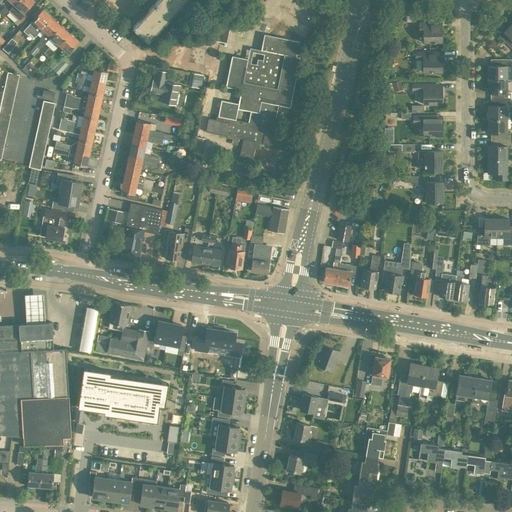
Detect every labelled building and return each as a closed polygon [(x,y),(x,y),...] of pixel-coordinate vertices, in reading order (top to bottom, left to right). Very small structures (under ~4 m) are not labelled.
[(23,13),(34,1),(33,0),(17,0),(14,4),(14,5),(9,11),(4,7),(0,11),(0,13),(3,17),(8,11),(21,23),(27,16),(23,13)] [(157,0),(132,28),(148,42),(185,0),(157,0)] [(28,33),(33,38),(41,30),(52,17),(43,9),(32,22),(23,31),(27,35),(28,33)] [(52,17),(41,30),(45,33),(40,39),(40,40),(29,52),(33,56),(50,38),(61,25),(52,17)] [(225,17),(213,30),(211,40),(227,43),(231,18),(225,17)] [(441,42),(441,27),(441,19),(427,19),(427,22),(419,22),(419,34),(423,34),(423,42),(441,42)] [(511,22),(503,31),(508,35),(503,40),(511,48),(511,22)] [(59,46),(70,33),(61,25),(50,38),(59,46)] [(66,56),(79,42),(70,33),(59,46),(64,50),(61,53),(66,56)] [(292,107),(303,40),(265,34),(263,49),(258,48),(259,44),(250,43),(248,57),(233,55),(228,87),(243,89),(240,103),(220,99),(217,119),(209,118),(206,132),(234,137),(233,143),(241,145),(242,139),(253,140),(252,141),(262,142),(261,146),(285,150),(288,135),(274,133),(279,105),(292,107)] [(16,43),(11,38),(1,48),(7,53),(16,43)] [(54,52),(49,48),(44,54),(48,58),(54,52)] [(423,72),(441,72),(441,58),(441,52),(434,52),(415,52),(415,59),(423,59),(423,72)] [(63,60),(58,56),(53,62),(58,66),(63,60)] [(487,66),(487,79),(506,79),(506,66),(510,66),(510,59),(493,59),(493,66),(487,66)] [(30,77),(36,69),(29,62),(22,69),(30,77)] [(107,72),(94,69),(91,81),(85,80),(87,75),(77,73),(76,78),(105,84),(107,72)] [(154,80),(153,80),(151,92),(162,94),(161,101),(176,105),(180,85),(166,82),(168,72),(156,70),(154,80)] [(8,72),(6,78),(18,80),(19,74),(8,72)] [(188,86),(201,88),(203,75),(191,72),(188,86)] [(89,93),(102,96),(105,84),(76,78),(72,77),(71,82),(84,85),(83,85),(90,87),(89,93)] [(5,83),(17,86),(18,80),(6,78),(5,83)] [(506,92),(506,79),(487,79),(487,93),(493,93),(493,99),(510,99),(510,92),(506,92)] [(402,88),(400,81),(391,82),(393,90),(402,88)] [(17,86),(5,83),(4,89),(16,92),(17,86)] [(423,104),(442,104),(441,83),(412,84),(412,91),(423,91),(423,104)] [(3,95),(14,97),(16,92),(4,89),(3,95)] [(42,96),(53,98),(55,92),(43,90),(42,96)] [(80,103),(81,98),(72,96),(73,95),(66,93),(65,100),(80,103)] [(81,98),(80,103),(99,108),(102,96),(89,93),(87,99),(81,97),(81,98)] [(1,100),(13,103),(14,97),(3,95),(1,100)] [(510,106),(510,99),(493,99),(493,106),(487,106),(487,119),(506,119),(506,106),(510,106)] [(13,103),(1,100),(0,106),(12,108),(13,103)] [(43,100),(42,106),(54,109),(55,103),(43,100)] [(80,103),(65,100),(63,107),(74,109),(74,108),(79,109),(80,103)] [(80,103),(79,109),(85,110),(83,117),(97,120),(99,108),(80,103)] [(12,108),(0,106),(0,111),(11,114),(12,108)] [(11,114),(0,111),(0,117),(9,120),(11,114)] [(181,118),(166,116),(165,123),(180,126),(181,118)] [(423,136),(442,136),(442,116),(413,116),(413,123),(423,123),(423,136)] [(9,120),(0,117),(0,123),(8,125),(9,120)] [(61,117),(60,124),(75,127),(76,122),(67,120),(67,118),(61,117)] [(75,127),(94,131),(97,120),(83,117),(81,128),(75,127)] [(506,132),(506,119),(487,119),(487,133),(493,133),(493,139),(510,139),(510,132),(506,132)] [(163,139),(164,134),(149,130),(150,123),(136,120),(134,133),(163,139)] [(78,140),(92,143),(94,131),(75,127),(60,124),(58,130),(79,134),(78,140)] [(384,128),(384,143),(393,143),(393,128),(384,128)] [(131,144),(145,147),(146,142),(152,143),(152,142),(162,144),(163,139),(134,133),(131,144)] [(164,134),(163,139),(167,140),(176,143),(178,137),(164,134)] [(204,139),(196,138),(194,151),(201,152),(204,139)] [(510,146),(510,139),(493,139),(493,146),(487,146),(487,159),(506,159),(506,146),(510,146)] [(70,146),(69,151),(76,152),(89,155),(92,143),(78,140),(78,141),(70,146)] [(69,151),(70,146),(61,144),(61,142),(55,141),(54,147),(69,151)] [(150,154),(144,153),(145,147),(131,144),(129,156),(157,163),(158,157),(149,155),(150,154)] [(68,156),(69,151),(54,147),(52,154),(59,155),(59,154),(68,156)] [(261,155),(285,158),(286,150),(262,147),(261,155)] [(69,151),(68,156),(68,157),(74,158),(73,164),(86,167),(89,155),(76,152),(69,151)] [(442,171),(442,151),(438,151),(424,151),(418,151),(418,158),(424,158),(424,171),(442,171)] [(126,168),(140,171),(141,165),(147,166),(147,165),(156,167),(157,163),(129,156),(126,168)] [(506,172),(506,159),(487,159),(487,173),(493,173),(493,179),(490,179),(510,179),(510,172),(506,172)] [(40,169),(42,162),(30,160),(29,167),(40,169)] [(39,170),(31,168),(28,183),(35,185),(39,170)] [(153,181),(138,177),(140,171),(126,168),(123,179),(152,186),(153,181)] [(61,183),(60,191),(80,194),(82,182),(68,180),(69,174),(57,172),(56,182),(61,183)] [(152,186),(123,179),(121,191),(127,193),(135,194),(136,188),(151,192),(151,191),(162,194),(163,189),(152,186)] [(442,202),(442,182),(426,182),(426,202),(442,202)] [(209,192),(218,194),(219,186),(210,184),(209,192)] [(253,187),(239,184),(236,200),(250,203),(253,187)] [(229,188),(219,186),(218,194),(228,196),(229,188)] [(78,206),(80,194),(60,191),(59,198),(53,197),(52,208),(63,210),(64,204),(78,206)] [(168,211),(166,223),(173,225),(177,205),(179,195),(172,194),(170,203),(168,211)] [(117,202),(116,208),(127,211),(128,206),(117,202)] [(163,209),(131,203),(121,251),(139,255),(144,231),(158,234),(163,209)] [(268,230),(284,233),(288,209),(273,206),(268,230)] [(64,220),(65,220),(66,213),(45,209),(44,216),(43,216),(39,235),(45,236),(45,237),(61,240),(64,227),(63,227),(64,220)] [(108,221),(120,224),(123,212),(111,209),(108,221)] [(163,209),(159,226),(165,227),(168,211),(163,209)] [(490,236),(496,236),(496,219),(484,218),(484,232),(478,232),(476,244),(490,244),(490,236)] [(508,219),(496,219),(496,236),(503,236),(503,244),(511,244),(511,231),(508,232),(508,219)] [(245,223),(243,238),(250,239),(253,224),(245,223)] [(351,226),(339,224),(336,240),(348,242),(351,226)] [(438,227),(437,235),(446,236),(447,229),(438,227)] [(165,258),(179,260),(179,258),(180,251),(181,251),(184,234),(169,231),(165,258)] [(262,244),(263,237),(252,235),(251,242),(262,244)] [(341,249),(342,243),(332,241),(331,247),(341,249)] [(230,249),(227,266),(240,268),(241,261),(242,261),(243,251),(240,251),(241,245),(231,243),(230,249)] [(251,271),(267,273),(271,246),(255,244),(251,271)] [(191,261),(205,263),(207,247),(193,245),(191,261)] [(360,245),(352,245),(351,257),(359,258),(360,245)] [(221,249),(207,247),(205,263),(219,265),(221,249)] [(411,248),(403,248),(401,260),(410,260),(411,248)] [(437,250),(431,250),(429,268),(435,269),(437,250)] [(377,271),(378,263),(380,263),(381,256),(372,255),(369,270),(363,269),(361,286),(375,288),(377,271)] [(443,259),(437,259),(435,273),(442,274),(443,259)] [(477,265),(476,273),(483,274),(485,261),(478,259),(477,263),(473,262),(473,265),(477,265)] [(401,284),(403,275),(401,275),(402,263),(385,261),(382,279),(386,280),(385,290),(398,292),(400,283),(401,284)] [(423,278),(424,272),(420,271),(421,265),(419,262),(411,261),(411,277),(414,277),(413,283),(415,283),(414,294),(427,296),(429,279),(423,278)] [(339,263),(338,269),(336,284),(349,286),(349,284),(352,265),(339,263)] [(468,278),(475,279),(476,273),(477,265),(473,265),(470,264),(468,278)] [(323,282),(336,284),(338,269),(325,267),(323,282)] [(449,300),(452,301),(456,275),(450,275),(449,281),(441,280),(439,296),(450,298),(449,300)] [(461,276),(456,275),(452,301),(455,301),(455,299),(466,300),(468,283),(460,282),(461,276)] [(487,276),(482,275),(478,304),(480,305),(481,302),(492,304),(494,287),(486,286),(487,276)] [(44,322),(43,294),(25,295),(26,323),(44,322)] [(110,322),(109,327),(116,329),(121,303),(113,301),(109,322),(110,322)] [(125,329),(125,328),(130,304),(121,303),(116,329),(121,330),(121,328),(125,329)] [(92,345),(98,309),(86,307),(78,351),(90,354),(92,345)] [(154,341),(166,343),(170,323),(158,321),(155,332),(149,331),(147,343),(153,345),(154,341)] [(0,434),(23,437),(24,445),(31,445),(43,444),(62,444),(63,444),(63,437),(71,437),(67,365),(66,352),(66,349),(66,348),(53,349),(52,322),(44,322),(26,323),(19,324),(17,322),(12,322),(10,324),(0,324),(0,434)] [(182,326),(170,323),(166,343),(178,346),(177,349),(183,351),(186,339),(180,337),(182,326)] [(223,327),(215,326),(214,329),(207,328),(206,330),(198,329),(195,350),(207,351),(208,344),(232,347),(231,355),(239,356),(241,344),(234,343),(235,333),(223,331),(223,327)] [(138,328),(138,331),(125,328),(125,329),(121,328),(121,330),(122,330),(120,340),(110,338),(108,348),(107,352),(133,357),(143,360),(149,330),(138,328)] [(107,342),(96,340),(95,346),(94,350),(105,352),(107,342)] [(316,365),(332,371),(340,351),(324,345),(316,365)] [(382,375),(387,376),(389,359),(375,357),(373,367),(371,367),(370,374),(372,374),(371,384),(380,385),(382,375)] [(400,374),(397,394),(401,395),(401,399),(398,398),(396,410),(390,409),(388,421),(395,422),(396,415),(406,417),(410,396),(410,392),(411,392),(413,384),(420,386),(423,366),(410,363),(410,362),(408,375),(400,374)] [(438,367),(437,368),(423,366),(420,386),(428,387),(427,395),(432,396),(432,401),(439,402),(443,382),(436,380),(438,367)] [(83,368),(78,407),(104,411),(103,414),(112,415),(130,417),(157,421),(159,405),(161,405),(164,406),(165,400),(168,383),(110,375),(111,372),(83,368)] [(475,377),(459,375),(455,399),(471,402),(475,377)] [(471,402),(487,404),(491,380),(475,377),(471,402)] [(222,398),(245,401),(246,395),(244,395),(245,389),(233,387),(234,381),(222,379),(222,385),(224,386),(222,398)] [(357,380),(355,396),(363,397),(365,381),(357,380)] [(501,410),(511,412),(511,380),(508,380),(506,394),(504,393),(501,410)] [(329,386),(326,399),(344,403),(347,390),(329,386)] [(299,409),(314,412),(316,404),(323,406),(325,398),(303,393),(299,409)] [(245,401),(222,398),(220,410),(218,410),(217,416),(229,417),(230,412),(241,413),(242,407),(244,407),(245,401)] [(454,403),(445,402),(441,428),(450,430),(454,403)] [(85,409),(75,408),(74,421),(84,421),(85,409)] [(484,425),(492,426),(495,411),(486,410),(484,425)] [(217,436),(239,440),(240,433),(238,433),(239,427),(228,425),(229,420),(217,418),(216,424),(218,424),(217,436)] [(295,427),(293,438),(309,441),(311,433),(308,433),(310,425),(296,422),(295,427)] [(167,441),(177,443),(179,426),(169,425),(167,441)] [(378,457),(382,458),(386,435),(385,434),(385,430),(358,426),(358,429),(364,439),(363,447),(366,447),(365,454),(356,453),(378,457)] [(421,430),(414,429),(412,438),(420,439),(421,430)] [(183,431),(182,439),(189,440),(190,432),(183,431)] [(436,459),(442,460),(444,444),(446,434),(438,432),(437,443),(420,441),(417,458),(436,461),(436,459)] [(239,440),(217,436),(215,448),(212,448),(212,454),(223,456),(224,450),(236,452),(237,445),(239,446),(239,440)] [(316,440),(314,449),(327,451),(329,442),(316,440)] [(41,473),(40,486),(52,487),(53,474),(48,473),(49,470),(50,470),(50,466),(47,465),(48,449),(54,449),(54,460),(61,460),(62,444),(43,444),(42,459),(41,473)] [(444,444),(442,460),(443,456),(450,457),(449,466),(459,467),(459,465),(465,466),(467,450),(444,447),(444,444)] [(23,446),(19,446),(19,452),(18,452),(17,464),(23,465),(24,452),(30,453),(31,445),(24,445),(23,445),(23,446)] [(0,462),(8,463),(9,451),(0,450),(0,462)] [(489,472),(491,457),(483,456),(483,454),(468,450),(467,450),(465,466),(473,467),(473,472),(482,473),(483,472),(489,472)] [(289,454),(286,470),(300,473),(302,463),(314,466),(316,455),(304,452),(303,457),(289,454)] [(355,460),(361,461),(358,478),(371,480),(375,481),(378,463),(377,463),(378,457),(356,453),(355,460)] [(211,475),(234,478),(235,472),(233,471),(234,465),(222,464),(223,458),(211,456),(210,462),(213,462),(211,475)] [(511,462),(491,460),(491,457),(489,472),(490,469),(497,470),(496,478),(506,479),(506,478),(511,478),(511,462)] [(27,485),(40,486),(41,473),(42,459),(36,458),(36,465),(35,465),(34,472),(29,472),(27,485)] [(104,499),(107,478),(95,476),(96,472),(90,471),(88,483),(94,484),(92,497),(104,499)] [(234,478),(211,475),(209,487),(207,486),(206,492),(218,494),(219,488),(230,490),(231,484),(233,484),(234,478)] [(131,482),(119,480),(116,501),(128,502),(130,489),(136,490),(138,478),(132,477),(131,482)] [(372,487),(370,486),(371,480),(358,478),(349,477),(349,484),(355,485),(352,501),(349,500),(349,501),(364,503),(368,504),(372,487)] [(107,478),(104,499),(116,501),(119,480),(107,478)] [(156,480),(138,478),(136,490),(142,491),(140,504),(152,506),(156,480)] [(156,481),(156,480),(152,506),(164,508),(167,487),(155,485),(156,481)] [(280,504),(297,507),(300,493),(310,495),(310,498),(316,500),(318,488),(294,483),(293,491),(282,490),(280,504)] [(179,489),(167,487),(164,508),(176,509),(178,496),(184,497),(185,491),(186,485),(180,484),(179,489)] [(227,511),(229,503),(205,500),(203,511),(227,511)] [(364,503),(349,501),(347,511),(364,511),(365,510),(363,510),(364,503)]
